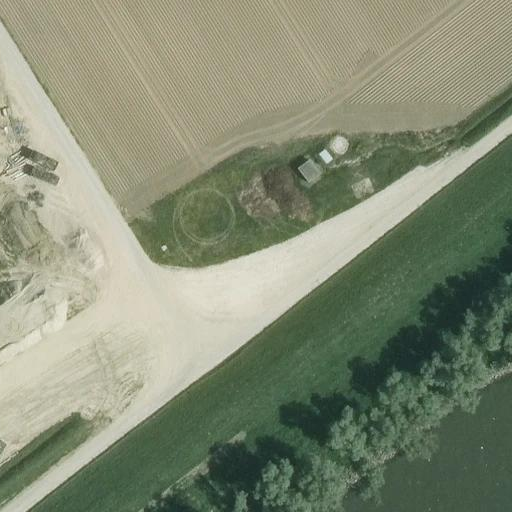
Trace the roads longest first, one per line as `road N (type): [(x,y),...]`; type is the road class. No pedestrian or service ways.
road 1 (unclassified): [(206,368),(0,36)]
road 2 (unclassified): [(206,368),(511,127)]
road 3 (unclassified): [(19,511),(206,368)]
